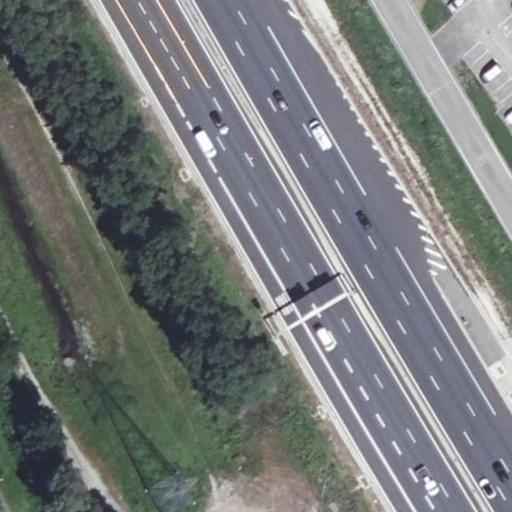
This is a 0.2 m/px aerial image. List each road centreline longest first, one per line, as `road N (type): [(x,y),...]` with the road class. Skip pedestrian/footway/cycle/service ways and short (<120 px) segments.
road 1 (motorway): [(134,0),(435,511)]
road 2 (motorway): [(511,500),(223,0)]
road 3 (track): [(0,93),(227,511)]
road 4 (track): [(113,511),(0,314)]
